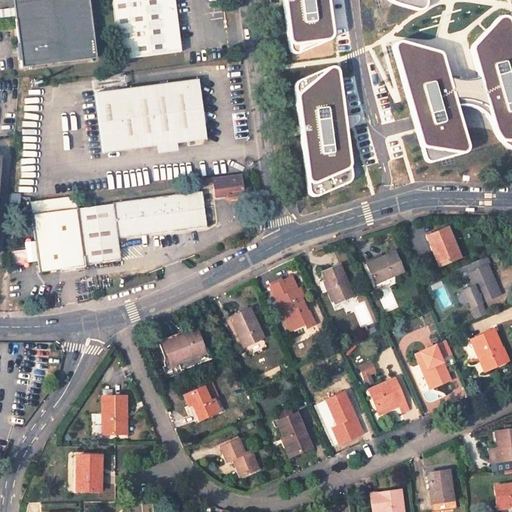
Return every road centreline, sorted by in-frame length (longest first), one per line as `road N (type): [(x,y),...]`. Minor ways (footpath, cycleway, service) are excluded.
road 1 (residential): [(114,315),(175,451),(203,489),(247,509),(301,497),(511,403)]
road 2 (tertiary): [(246,0),(286,241)]
road 3 (tertiary): [(511,199),(406,203),(286,241)]
road 4 (residential): [(6,511),(15,465),(76,371),(91,322)]
road 5 (tertiary): [(286,241),(114,315)]
